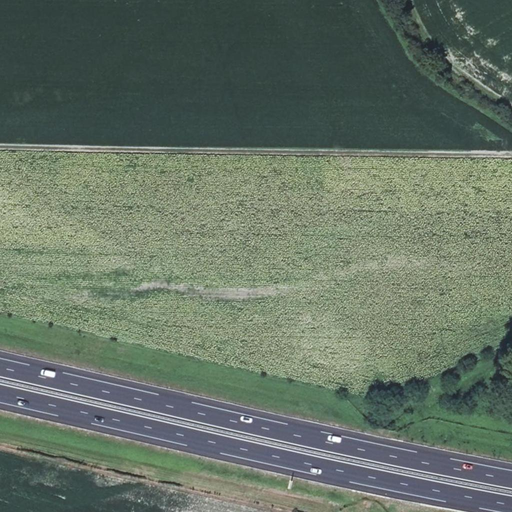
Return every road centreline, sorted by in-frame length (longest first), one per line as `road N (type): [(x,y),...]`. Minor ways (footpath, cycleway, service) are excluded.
road 1 (motorway): [(0,394),(511,506)]
road 2 (motorway): [(511,478),(0,367)]
